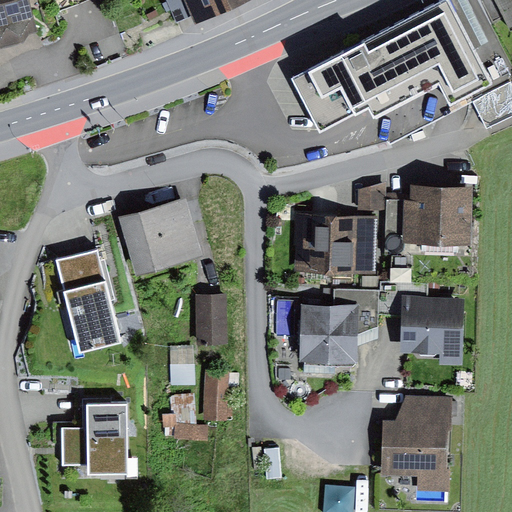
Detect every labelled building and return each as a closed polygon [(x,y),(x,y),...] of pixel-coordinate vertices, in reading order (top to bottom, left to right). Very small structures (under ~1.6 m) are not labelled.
[(27,0),(0,0),(0,50),(1,51),(23,46),(29,36),(36,35),(27,0)] [(191,15),(184,0),(167,0),(176,22),(191,15)] [(187,0),(196,21),(246,0),(187,0)] [(344,50),(297,74),(323,125),(370,100),(376,110),(440,77),(450,97),(491,75),(452,0),(440,0),(367,38),(344,50)] [(511,0),(494,0),(511,32),(511,31),(511,0)] [(511,85),(511,83),(473,103),(486,130),(511,118),(511,85)] [(383,178),(359,186),(359,207),(382,208),(383,178)] [(404,193),(404,198),(386,197),(385,253),(419,253),(419,240),(468,240),(469,183),(412,183),(412,193),(404,193)] [(187,194),(120,213),(135,267),(202,248),(187,194)] [(378,214),(296,212),(296,269),(378,271),(378,214)] [(96,245),(57,255),(67,293),(79,345),(121,334),(110,297),(115,296),(105,256),(99,256),(96,245)] [(412,267),(391,266),(390,279),(411,281),(412,267)] [(380,281),(380,289),(379,313),(400,313),(401,292),(429,293),(429,281),(380,281)] [(335,288),(335,302),(360,303),(360,331),(379,325),(379,313),(380,289),(335,288)] [(226,289),(195,291),(197,340),(229,338),(226,289)] [(429,293),(401,292),(400,313),(400,345),(440,346),(440,361),(463,362),(463,293),(429,293)] [(335,302),(300,302),(299,357),(359,358),(360,331),(360,303),(335,302)] [(194,348),(170,349),(171,384),(196,383),(194,348)] [(228,369),(206,368),(204,414),(225,415),(228,369)] [(398,416),(383,416),(381,472),(418,473),(417,486),(448,487),(450,394),(406,392),(398,416)] [(127,398),(84,398),(84,422),(62,422),(62,451),(62,463),(89,463),(89,469),(128,469),(127,398)] [(176,419),(174,434),(206,438),(208,423),(176,419)] [(278,445),(264,446),(267,477),(281,475),(278,445)] [(352,511),(355,484),(326,481),(323,511),(322,511),(352,511)]
